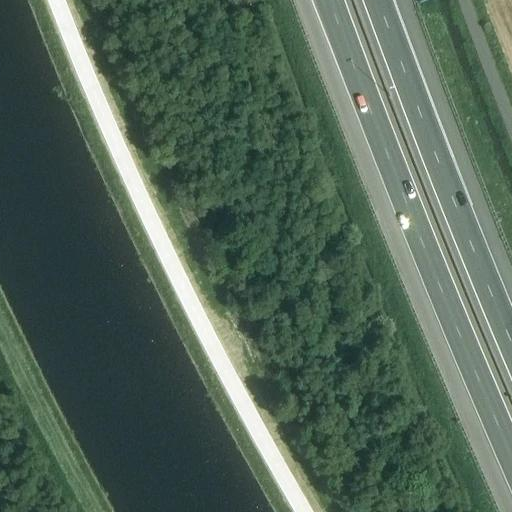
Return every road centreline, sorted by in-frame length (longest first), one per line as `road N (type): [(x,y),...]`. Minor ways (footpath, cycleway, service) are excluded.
road 1 (motorway): [(328,0),(439,310),(511,471)]
road 2 (motorway): [(511,333),(378,0)]
road 3 (track): [(0,328),(95,511)]
